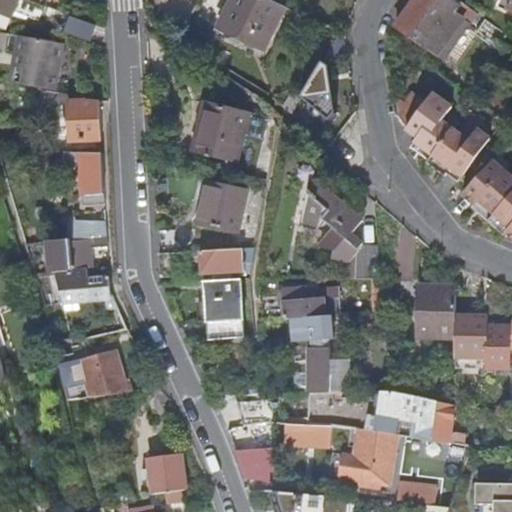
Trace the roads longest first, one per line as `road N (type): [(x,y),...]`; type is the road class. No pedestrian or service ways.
road 1 (residential): [(237,511),(140,273),(122,0)]
road 2 (residential): [(379,0),(365,35),(384,151),(453,240),(511,266)]
